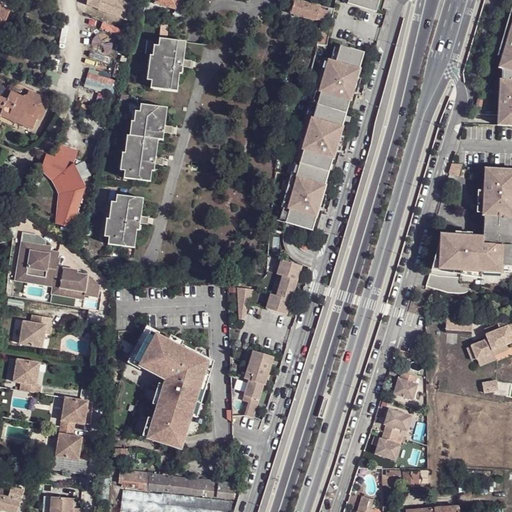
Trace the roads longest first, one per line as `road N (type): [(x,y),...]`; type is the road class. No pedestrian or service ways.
road 1 (tertiary): [(297,511),(456,0)]
road 2 (tertiary): [(434,0),(281,511)]
road 3 (unknown): [(17,218),(82,261),(101,287),(87,511)]
